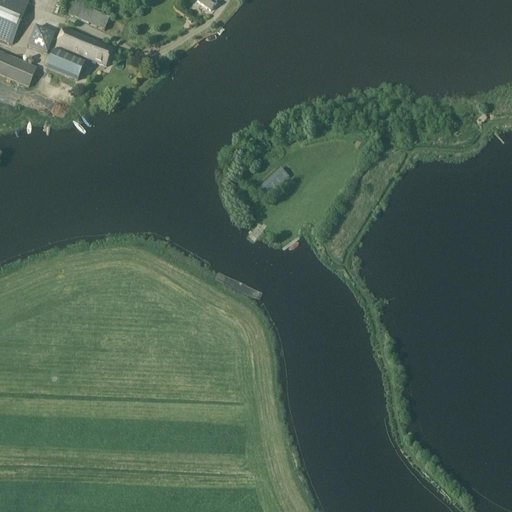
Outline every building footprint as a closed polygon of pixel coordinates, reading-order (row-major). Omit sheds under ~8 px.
[(20,0),(0,0),(0,40),(12,45),(29,3),(20,0)] [(77,0),(76,0),(77,0),(69,16),(104,32),(110,19),(84,8),(86,4),(77,0)] [(217,4),(217,3),(218,0),(199,0),(197,3),(210,12),(217,4)] [(48,55),(55,35),(36,28),(28,47),(48,55)] [(56,48),(106,69),(114,51),(64,29),(56,48)] [(47,70),(77,82),(78,82),(86,64),(56,51),(47,70)] [(0,77),(29,89),(37,69),(0,53),(0,77)] [(484,116),(478,120),(482,124),(487,120),(484,116)] [(269,201),(280,190),(278,188),(289,178),(281,169),(258,190),(269,201)]
